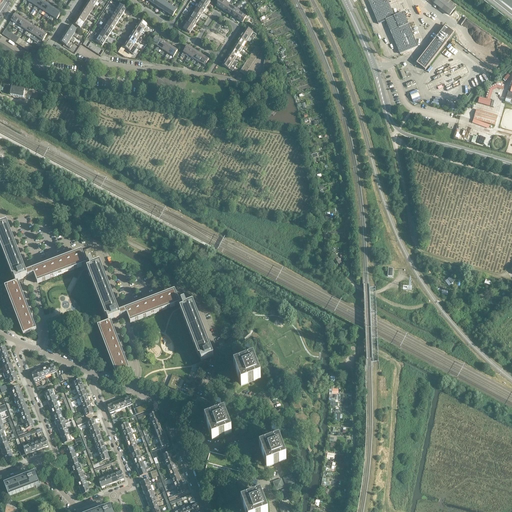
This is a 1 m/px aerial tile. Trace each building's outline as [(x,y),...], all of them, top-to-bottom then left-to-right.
[(41,9),(45,3),(40,0),(39,0),(36,6),(33,10),(36,11),(38,8),(41,9)] [(93,0),(89,0),(87,4),(94,8),(97,10),(99,8),(95,6),(97,3),(93,0)] [(161,0),(157,7),(162,10),(166,3),(168,0),(165,0),(164,2),(161,0)] [(198,5),(197,8),(203,12),(207,7),(200,3),(196,0),(194,3),(198,5)] [(219,0),(216,6),(222,9),(226,3),(227,0),(224,0),(224,1),(222,0),(219,0)] [(222,9),(227,13),(231,6),(234,3),(233,3),(235,1),(233,0),(232,0),(232,2),(231,1),(229,5),(226,3),(222,9)] [(403,13),(394,17),(387,0),(373,0),(369,2),(378,24),(386,21),(400,54),(418,47),(403,13)] [(435,0),(434,3),(450,15),(455,9),(456,7),(446,0),(435,0)] [(162,10),(167,13),(171,7),(174,3),(172,2),(169,5),(166,3),(162,10)] [(227,13),(232,16),(239,6),(238,6),(240,4),(238,2),(237,5),(236,5),(234,8),(231,6),(227,13)] [(43,11),(46,13),(50,6),(45,3),(41,9),(39,13),(41,14),(43,11)] [(118,7),(116,10),(123,14),(126,9),(116,3),(116,4),(115,5),(118,7)] [(87,4),(84,9),(90,13),(94,15),(95,13),(92,11),(94,8),(87,4)] [(171,7),(167,13),(172,17),(179,7),(177,5),(175,9),(171,7)] [(48,14),(51,16),(55,9),(50,6),(46,13),(44,16),(46,18),(48,14)] [(195,10),(193,13),(200,18),(203,12),(197,8),(193,6),(192,8),(195,10)] [(232,16),(237,20),(242,13),(244,10),(239,6),(232,16)] [(115,12),(113,15),(120,19),(123,14),(116,10),(113,8),(111,10),(115,12)] [(51,16),(49,19),(49,20),(51,21),(53,18),(57,20),(61,13),(55,9),(51,16)] [(84,9),(80,14),(87,18),(90,20),(91,20),(92,18),(89,16),(90,13),(84,9)] [(192,16),(190,18),(197,23),(200,18),(193,13),(190,11),(188,13),(192,16)] [(242,13),(237,20),(242,23),(249,13),(247,12),(245,15),(242,13)] [(112,17),(110,20),(116,25),(120,19),(113,15),(110,13),(108,15),(112,17)] [(13,23),(16,25),(21,18),(15,14),(9,24),(9,25),(7,27),(9,28),(10,26),(11,26),(13,23)] [(80,14),(77,19),(84,23),(87,26),(88,24),(89,23),(85,21),(87,18),(80,14)] [(188,21),(186,24),(193,28),(197,23),(190,18),(186,16),(185,18),(188,21)] [(18,26),(22,28),(26,21),(21,18),(16,25),(14,28),(16,30),(18,26)] [(108,22),(106,26),(113,30),(116,25),(110,20),(106,18),(105,20),(108,22)] [(77,19),(74,24),(74,25),(76,26),(77,26),(84,31),(85,29),(82,26),(84,23),(77,19)] [(23,29),(27,31),(31,25),(26,21),(22,28),(19,31),(21,33),(23,29)] [(140,21),(137,26),(143,31),(147,33),(148,31),(145,29),(147,25),(140,21)] [(193,28),(186,24),(183,21),(182,24),(185,26),(183,29),(190,34),(193,28)] [(105,28),(103,31),(109,35),(113,30),(106,26),(103,23),(101,26),(105,28)] [(27,36),(30,38),(36,28),(31,25),(27,31),(24,35),(27,36)] [(70,26),(66,31),(73,36),(76,38),(78,36),(74,33),(77,30),(70,26)] [(137,26),(133,32),(143,38),(145,36),(141,34),(143,31),(137,26)] [(425,52),(416,64),(425,70),(454,33),(445,26),(432,43),(430,44),(432,49),(425,52)] [(34,36),(37,38),(41,31),(36,28),(30,38),(32,40),(34,36)] [(101,33),(99,36),(106,40),(109,35),(103,31),(99,29),(98,31),(101,33)] [(246,29),(242,34),(251,40),(252,41),(254,39),(250,36),(253,33),(246,29)] [(41,31),(37,38),(35,42),(37,43),(39,40),(43,42),(47,35),(41,31)] [(66,31),(63,37),(70,41),(73,43),(74,41),(71,39),(73,36),(66,31)] [(133,32),(130,37),(136,41),(140,43),(143,38),(133,32)] [(106,40),(99,36),(96,34),(95,36),(98,38),(96,41),(102,46),(106,40)] [(242,34),(239,40),(246,44),(249,46),(250,44),(250,43),(251,40),(242,34)] [(70,41),(63,37),(60,42),(63,44),(70,48),(71,46),(68,44),(70,41)] [(130,37),(127,42),(137,48),(138,46),(135,44),(136,41),(130,37)] [(154,45),(157,47),(162,40),(156,37),(150,47),(152,48),(154,45)] [(159,48),(162,50),(167,44),(162,40),(157,47),(155,50),(157,52),(159,48)] [(239,40),(236,45),(242,49),(246,51),(247,49),(244,47),(246,44),(239,40)] [(127,42),(123,47),(126,49),(124,52),(129,55),(130,54),(132,55),(133,54),(137,48),(127,42)] [(164,52),(168,54),(172,47),(167,44),(162,50),(160,54),(162,55),(164,52)] [(236,45),(232,50),(239,54),(242,56),(244,54),(240,52),(242,49),(236,45)] [(186,54),(189,56),(193,49),(188,46),(181,56),(183,57),(186,54)] [(172,47),(168,54),(165,57),(167,58),(170,55),(173,57),(178,51),(172,47)] [(191,58),(194,60),(198,53),(193,49),(189,56),(186,59),(189,61),(191,58)] [(232,50),(229,55),(236,59),(239,62),(240,59),(237,57),(239,54),(232,50)] [(196,61),(199,63),(203,56),(198,53),(194,60),(192,63),(194,64),(196,61)] [(229,55),(226,60),(236,67),(237,65),(234,62),(236,59),(229,55)] [(203,56),(199,63),(197,66),(199,68),(201,64),(205,67),(210,60),(203,56)] [(236,67),(226,60),(222,66),(232,72),(236,67)] [(497,83),(489,88),(488,90),(487,91),(488,91),(486,95),(486,96),(486,97),(485,97),(485,98),(486,98),(485,99),(481,97),(480,97),(478,101),(478,103),(490,107),(492,100),(491,100),(490,100),(493,91),(497,88),(503,90),(504,85),(497,83)] [(25,89),(23,89),(23,86),(14,84),(14,88),(12,88),(10,95),(23,98),(25,90),(25,89)] [(417,91),(409,94),(413,102),(419,100),(420,99),(417,91)] [(476,111),(473,120),(494,126),(497,116),(476,111)] [(5,221),(0,217),(0,241),(14,278),(15,280),(15,281),(16,282),(12,284),(6,286),(19,320),(25,334),(35,330),(31,320),(17,282),(18,282),(24,284),(25,283),(26,281),(25,280),(24,279),(27,278),(25,274),(23,269),(24,268),(10,230),(9,230),(8,230),(7,226),(1,228),(1,227),(4,225),(3,222),(5,221)] [(93,248),(84,251),(88,261),(91,267),(91,269),(89,270),(107,318),(108,319),(108,320),(108,321),(106,322),(104,323),(99,325),(118,373),(128,369),(110,321),(111,321),(117,324),(118,322),(118,321),(118,320),(117,319),(119,318),(117,313),(117,312),(116,308),(117,308),(117,307),(103,270),(102,270),(101,270),(100,266),(94,268),(92,262),(98,260),(93,248)] [(37,269),(33,271),(34,275),(37,283),(80,266),(85,264),(84,262),(81,252),(80,253),(37,269)] [(334,252),(332,253),(339,265),(341,263),(334,252)] [(452,275),(447,279),(451,284),(456,280),(452,275)] [(175,291),(125,310),(127,315),(129,320),(130,324),(131,324),(139,320),(179,305),(180,305),(180,304),(179,302),(175,291)] [(201,361),(203,360),(210,362),(210,361),(211,360),(210,359),(210,358),(212,357),(208,347),(209,347),(194,308),(193,309),(192,305),(186,306),(184,300),(181,302),(182,304),(183,308),(181,309),(201,361)] [(0,355),(0,357),(1,361),(9,358),(7,353),(0,355)] [(245,363),(234,367),(241,386),(261,379),(253,359),(246,362),(247,360),(249,360),(250,356),(248,355),(246,359),(245,363)] [(1,361),(4,367),(11,364),(9,358),(1,361)] [(4,367),(6,372),(13,369),(11,364),(4,367)] [(48,367),(51,375),(57,373),(54,365),(48,367)] [(42,369),(45,377),(51,375),(48,367),(42,369)] [(6,372),(8,378),(16,375),(13,369),(6,372)] [(37,371),(40,379),(45,377),(42,369),(37,371)] [(31,373),(34,381),(40,379),(37,371),(31,373)] [(16,375),(8,378),(10,384),(18,381),(16,375)] [(172,375),(167,387),(176,391),(181,379),(172,375)] [(75,388),(83,385),(81,379),(78,380),(77,378),(72,380),(75,388)] [(77,393),(85,390),(83,385),(75,388),(77,393)] [(11,390),(13,396),(21,393),(18,387),(11,390)] [(44,393),(46,399),(54,396),(52,390),(44,393)] [(79,399),(87,396),(85,390),(77,393),(79,399)] [(13,396),(15,401),(23,398),(21,393),(13,396)] [(46,399),(49,405),(56,402),(54,396),(46,399)] [(79,405),(81,405),(89,401),(87,396),(79,399),(77,400),(79,405)] [(130,397),(124,400),(127,407),(133,405),(130,397)] [(15,401),(17,407),(25,404),(23,398),(15,401)] [(124,400),(118,402),(121,410),(127,407),(124,400)] [(81,405),(83,410),(91,407),(89,401),(81,405)] [(49,405),(51,410),(58,407),(56,402),(49,405)] [(118,402),(112,404),(115,412),(121,410),(118,402)] [(17,407),(20,412),(27,409),(25,404),(17,407)] [(112,404),(107,406),(110,414),(115,412),(112,404)] [(51,410),(53,416),(61,413),(58,407),(51,410)] [(91,407),(83,410),(86,416),(94,413),(91,407)] [(20,412),(22,418),(29,415),(27,409),(20,412)] [(216,417),(205,421),(207,426),(212,441),(232,433),(224,414),(217,416),(218,414),(220,415),(221,411),(219,410),(217,413),(217,414),(216,417)] [(148,422),(151,421),(159,418),(157,412),(154,413),(153,411),(137,417),(138,420),(148,416),(150,419),(147,420),(148,422)] [(53,416),(55,421),(63,418),(61,413),(53,416)] [(22,418),(24,423),(32,420),(29,415),(22,418)] [(55,421),(57,427),(65,424),(63,418),(55,421)] [(151,421),(153,426),(161,423),(159,418),(151,421)] [(87,422),(89,428),(97,425),(94,419),(87,422)] [(32,420),(24,423),(26,429),(34,426),(32,420)] [(120,426),(122,432),(130,429),(128,423),(120,426)] [(153,426),(155,432),(163,429),(161,423),(153,426)] [(57,427),(59,433),(67,430),(65,424),(57,427)] [(89,428),(91,434),(99,431),(97,425),(89,428)] [(122,432),(124,438),(132,435),(130,429),(122,432)] [(155,432),(157,438),(165,434),(163,429),(155,432)] [(59,433),(62,438),(69,435),(67,430),(59,433)] [(91,434),(93,439),(101,436),(99,431),(91,434)] [(157,438),(159,443),(167,440),(165,434),(157,438)] [(69,435),(62,438),(64,444),(72,441),(69,435)] [(124,438),(127,443),(135,440),(132,435),(124,438)] [(93,439),(95,445),(103,442),(101,436),(93,439)] [(270,444),(259,448),(267,468),(286,460),(279,441),(272,443),(273,441),(274,441),(276,438),(273,436),(272,440),(270,444)] [(40,441),(43,449),(49,447),(46,439),(40,441)] [(127,443),(129,449),(137,446),(135,440),(127,443)] [(151,453),(152,456),(168,450),(167,447),(170,446),(167,440),(159,443),(161,449),(151,453)] [(28,443),(32,453),(37,451),(34,443),(34,441),(28,443)] [(34,443),(37,451),(43,449),(40,441),(34,443)] [(95,451),(97,450),(105,447),(103,442),(95,445),(93,446),(95,451)] [(0,445),(0,446),(2,451),(10,448),(8,443),(0,445)] [(22,445),(26,455),(32,453),(28,443),(22,445)] [(129,449),(131,455),(139,451),(137,446),(129,449)] [(65,450),(67,456),(75,453),(73,447),(65,450)] [(97,450),(100,456),(107,453),(105,447),(97,450)] [(2,451),(4,457),(12,454),(10,448),(2,451)] [(162,455),(164,461),(172,458),(170,452),(169,453),(168,450),(152,456),(153,459),(162,455)] [(131,455),(133,460),(141,457),(139,451),(131,455)] [(67,456),(69,462),(77,459),(75,453),(67,456)] [(102,462),(93,466),(94,469),(105,465),(104,461),(110,459),(107,453),(100,456),(102,462)] [(213,454),(210,453),(208,463),(207,463),(206,465),(206,466),(207,467),(206,468),(204,475),(206,475),(217,478),(237,483),(243,462),(217,455),(213,454)] [(12,454),(4,457),(6,463),(14,460),(12,454)] [(133,460),(135,466),(143,463),(141,457),(133,460)] [(164,461),(167,467),(174,463),(172,458),(164,461)] [(69,462),(71,467),(79,464),(77,459),(69,462)] [(71,467),(73,473),(81,470),(84,469),(82,463),(79,464),(71,467)] [(135,466),(137,471),(145,468),(143,463),(135,466)] [(167,467),(169,472),(177,469),(174,463),(167,467)] [(145,468),(137,471),(140,477),(148,474),(145,468)] [(169,472),(171,478),(179,475),(177,469),(169,472)] [(73,473),(75,479),(83,475),(81,470),(73,473)] [(121,471),(115,473),(118,481),(124,479),(121,471)] [(115,473),(110,475),(113,484),(118,481),(115,473)] [(5,486),(8,496),(9,496),(9,495),(39,484),(39,485),(39,484),(38,481),(37,480),(36,476),(35,474),(35,475),(31,476),(31,475),(27,476),(28,478),(5,486)] [(75,479),(78,484),(86,481),(83,475),(75,479)] [(110,475),(104,478),(107,486),(113,484),(110,475)] [(171,478),(173,483),(181,480),(179,475),(171,478)] [(283,478),(283,479),(287,487),(288,486),(295,484),(292,475),(284,478),(283,478)] [(107,486),(104,478),(98,480),(101,488),(107,486)] [(281,479),(273,482),(276,491),(280,489),(284,488),(281,479)] [(140,483),(142,489),(150,486),(148,480),(140,483)] [(173,483),(175,489),(183,486),(181,480),(173,483)] [(78,484),(80,490),(88,487),(86,481),(78,484)] [(142,489),(145,495),(152,492),(150,486),(142,489)] [(183,486),(175,489),(177,495),(185,492),(183,486)] [(88,487),(80,490),(82,496),(90,492),(88,487)] [(289,498),(290,500),(292,499),(291,497),(292,497),(289,488),(281,491),(284,500),(289,498)] [(243,502),(241,503),(244,511),(267,511),(261,495),(253,498),(255,495),(256,496),(258,492),(255,491),(253,495),(254,495),(252,498),(243,502)] [(145,495),(147,500),(155,497),(152,492),(145,495)] [(147,500),(149,506),(157,503),(155,497),(147,500)] [(149,506),(151,511),(159,509),(157,503),(149,506)] [(287,503),(279,506),(280,510),(280,511),(289,511),(290,511),(287,503)]
